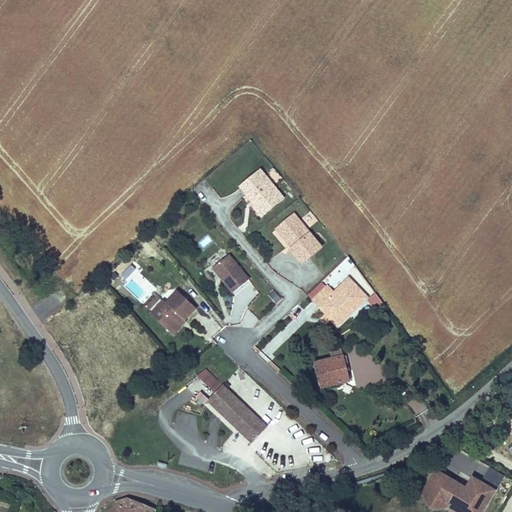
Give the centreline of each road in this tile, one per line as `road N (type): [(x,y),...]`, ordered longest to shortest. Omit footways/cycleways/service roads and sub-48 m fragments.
road 1 (residential): [(364,462),(241,349),(292,300),(209,202)]
road 2 (residential): [(364,462),(438,425),(511,366)]
road 3 (residential): [(76,444),(56,371),(0,289)]
